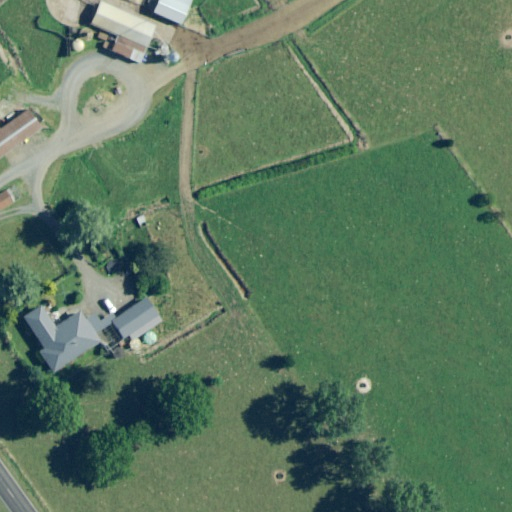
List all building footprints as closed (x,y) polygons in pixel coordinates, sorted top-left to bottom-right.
[(190,0),(158,0),(152,12),(180,25),(190,0)] [(156,26),(100,2),(91,23),(117,34),(113,44),(105,41),(103,47),(139,63),(156,26)] [(0,129),(0,157),(40,128),(27,110),(0,129)] [(0,211),(13,202),(5,191),(0,194),(0,211)] [(161,320),(145,297),(111,321),(124,339),(129,335),(133,340),(161,320)] [(97,314),(85,321),(79,312),(63,323),(49,301),(23,318),(43,348),(38,351),(52,372),(99,342),(94,334),(110,323),(108,320),(113,316),(109,311),(100,317),(97,314)] [(126,353),(120,345),(111,353),(117,361),(126,353)]
